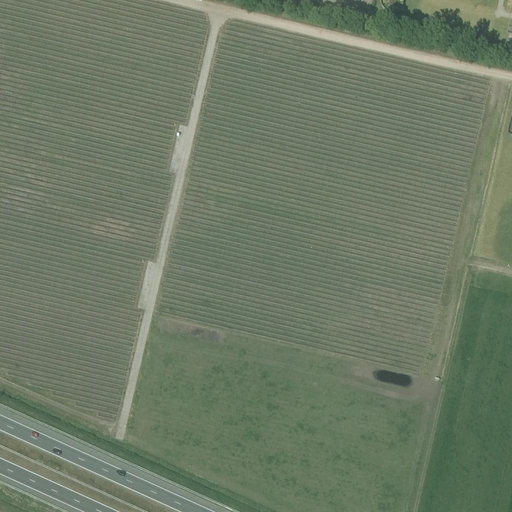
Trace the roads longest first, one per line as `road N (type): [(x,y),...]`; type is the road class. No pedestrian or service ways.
road 1 (track): [(219,6),(122,431)]
road 2 (track): [(192,0),(511,76)]
road 3 (motorway): [(207,511),(0,418)]
road 4 (motorway): [(0,461),(111,511)]
